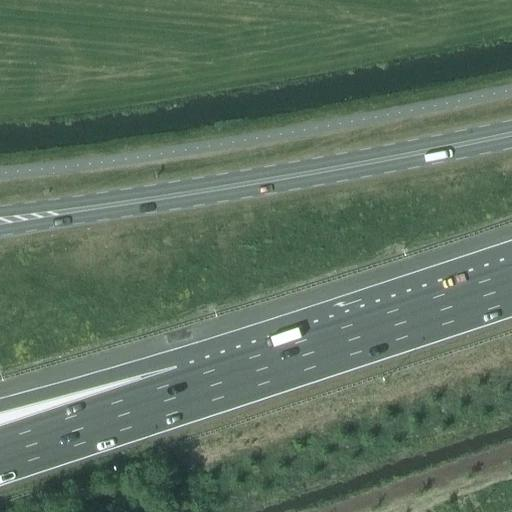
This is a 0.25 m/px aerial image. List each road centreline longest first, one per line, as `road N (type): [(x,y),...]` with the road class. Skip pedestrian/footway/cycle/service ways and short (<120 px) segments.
road 1 (secondary): [(511,135),(0,221)]
road 2 (motorway): [(511,288),(183,396)]
road 3 (motorway): [(183,396),(0,457)]
road 4 (motorway): [(183,396),(0,412)]
